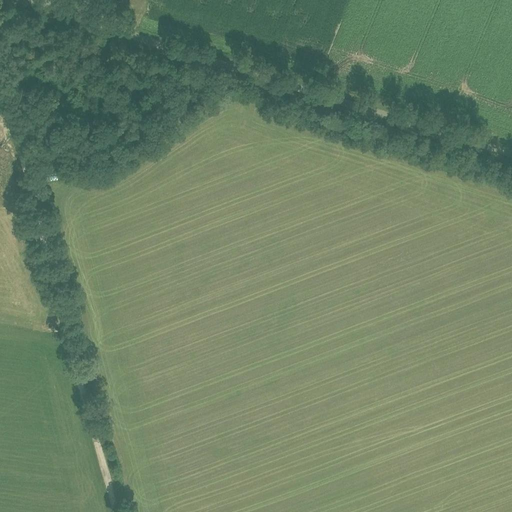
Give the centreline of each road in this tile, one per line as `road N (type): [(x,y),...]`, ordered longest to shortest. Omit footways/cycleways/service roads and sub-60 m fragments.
road 1 (unclassified): [(511,155),(32,0)]
road 2 (track): [(0,72),(115,511)]
